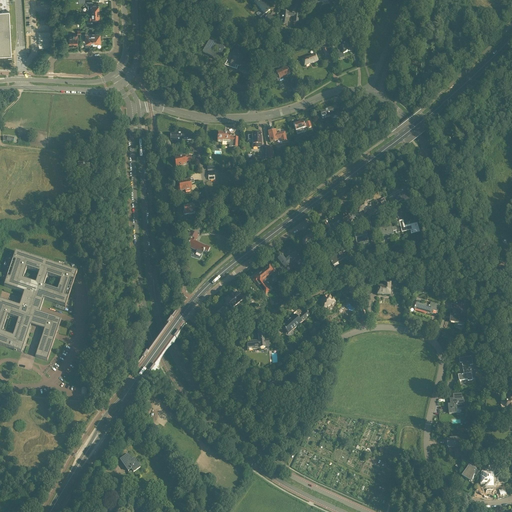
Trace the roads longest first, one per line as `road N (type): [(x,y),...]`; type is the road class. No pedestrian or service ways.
road 1 (residential): [(511,499),(469,500),(435,476),(426,442),(442,362),(428,338),(391,327),(358,330),(289,378),(264,384),(229,359),(186,308)]
road 2 (primary): [(249,251),(401,137),(511,37)]
road 3 (tertiary): [(368,511),(298,480),(241,440),(191,384),(165,339)]
road 4 (residential): [(202,291),(428,149)]
road 5 (tertiary): [(157,346),(231,447),(339,511)]
road 6 (primary): [(50,511),(186,308)]
road 7 (tertiary): [(129,107),(138,264),(157,346)]
road 8 (tertiary): [(165,339),(146,263),(138,107)]
road 9 (track): [(137,369),(111,313),(99,222),(71,188),(62,160)]
road 10 (residential): [(281,309),(410,260),(444,267),(474,287)]
road 11 (residential): [(281,309),(327,246),(353,227),(400,212),(447,214)]
road 12 (residential): [(249,251),(204,187),(205,118)]
road 13 (track): [(197,511),(176,455),(147,430),(118,421)]
